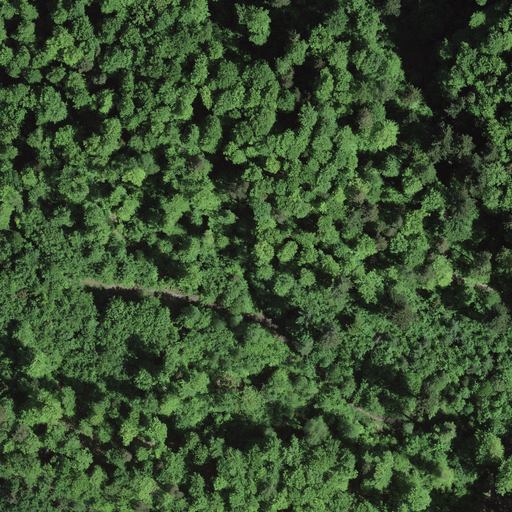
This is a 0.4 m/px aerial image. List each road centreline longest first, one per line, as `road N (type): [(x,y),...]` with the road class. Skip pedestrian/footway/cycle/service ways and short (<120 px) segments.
road 1 (track): [(502,446),(431,439),(354,410),(238,308),(110,289)]
road 2 (track): [(449,0),(415,61),(440,257),(450,277),(487,297),(511,342)]
road 3 (motorway): [(511,367),(349,511)]
